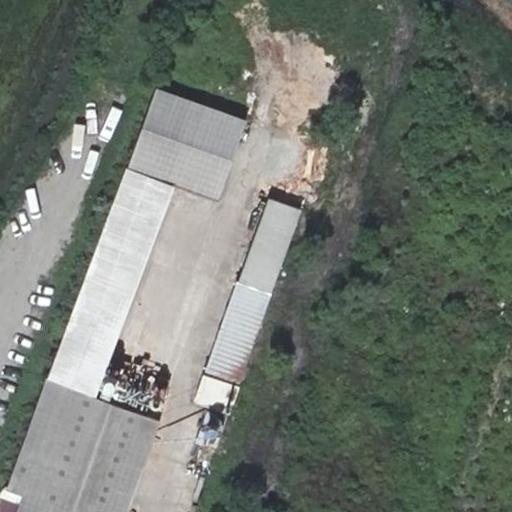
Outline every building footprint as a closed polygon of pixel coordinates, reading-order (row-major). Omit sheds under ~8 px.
[(201,197),(230,113),(158,89),(130,171),(201,197)] [(246,119),(230,113),(201,197),(217,202),(246,119)] [(274,296),(301,218),(268,206),(242,285),(274,296)] [(205,375),(242,388),(248,373),(274,296),(242,285),(237,283),(205,375)] [(196,403),(232,416),(242,388),(205,375),(196,403)] [(90,511),(119,432),(38,403),(9,488),(27,494),(20,511),(90,511)] [(119,432),(90,511),(118,511),(143,441),(119,432)] [(6,486),(0,502),(0,511),(20,511),(27,494),(9,488),(6,486)]
